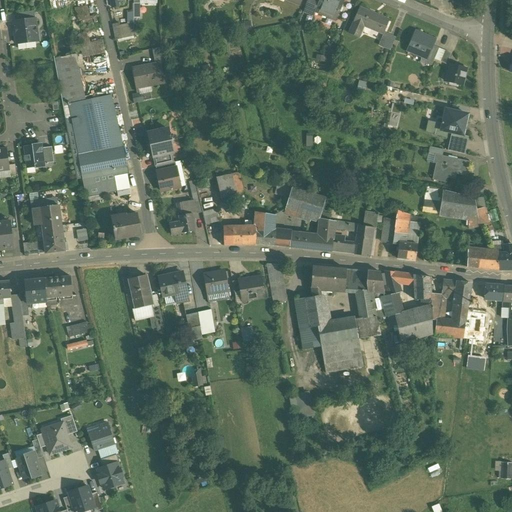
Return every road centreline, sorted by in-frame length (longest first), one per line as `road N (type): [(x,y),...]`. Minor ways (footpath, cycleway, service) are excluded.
road 1 (secondary): [(511,278),(266,254),(154,255)]
road 2 (residential): [(154,255),(99,0)]
road 3 (tertiary): [(488,34),(494,163),(511,226)]
road 4 (secondary): [(154,255),(0,267)]
